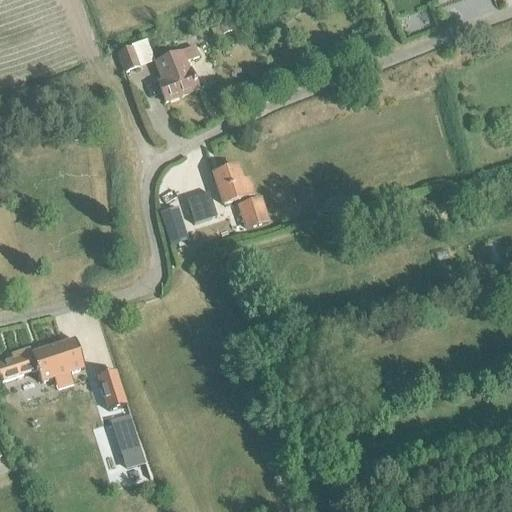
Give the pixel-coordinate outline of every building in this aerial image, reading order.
[(224,26),(218,29),(221,37),(228,34),(236,31),(232,23),(224,26)] [(116,56),(123,76),(139,70),(131,50),(116,56)] [(181,55),(155,64),(162,83),(157,85),(164,104),(196,92),(187,68),(186,69),(185,64),(198,60),(194,50),(181,55)] [(82,120),(69,122),(72,143),(85,142),(82,120)] [(213,176),(222,206),(237,202),(239,208),(245,229),(264,224),(257,202),(252,204),(245,182),(240,184),(236,169),(213,176)] [(185,204),(193,228),(216,221),(208,197),(185,204)] [(160,216),(170,247),(186,241),(175,211),(160,216)] [(0,386),(36,374),(40,387),(53,382),(57,393),(72,388),(68,377),(84,372),(74,343),(31,358),(29,353),(10,359),(12,364),(0,367),(0,386)] [(511,355),(495,360),(499,377),(511,373),(511,355)] [(97,379),(107,413),(126,408),(116,374),(97,379)] [(139,453),(119,460),(123,472),(143,466),(139,453)]
